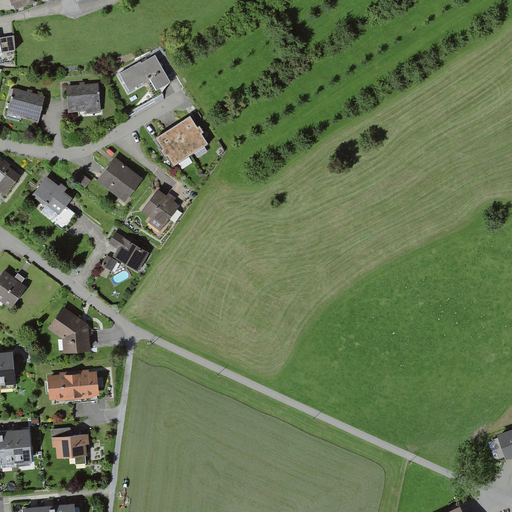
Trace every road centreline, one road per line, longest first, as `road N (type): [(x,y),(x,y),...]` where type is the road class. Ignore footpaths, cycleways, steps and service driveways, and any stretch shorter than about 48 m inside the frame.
road 1 (residential): [(0,231),(132,328),(511,502)]
road 2 (residential): [(0,145),(78,153),(181,99)]
